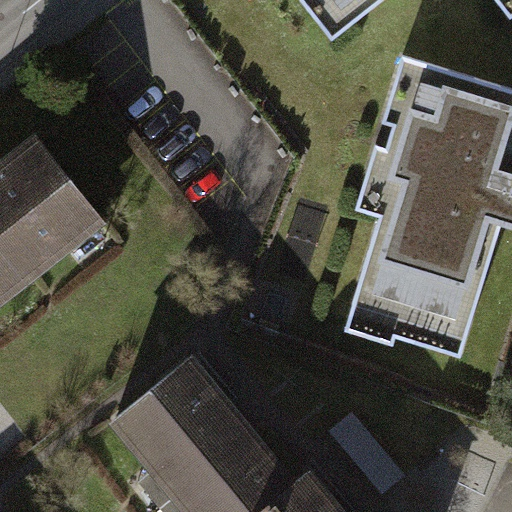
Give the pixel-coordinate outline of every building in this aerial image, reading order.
[(511,0),(300,0),(326,32),(366,0),(490,0),(499,10),(511,0)] [(365,210),(332,316),(449,351),(491,214),(511,220),(511,215),(511,164),(497,160),(511,110),(511,77),(389,41),(340,202),(365,210)] [(39,142),(0,173),(0,305),(104,222),(39,142)] [(193,511),(260,511),(305,473),(188,340),(105,411),(193,511)] [(353,511),(313,466),(305,473),(260,511),(353,511)]
